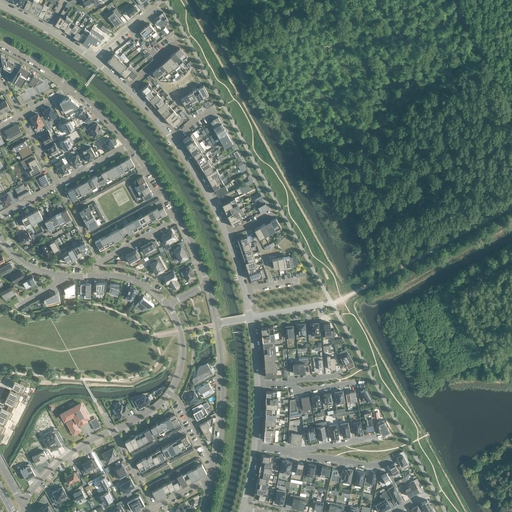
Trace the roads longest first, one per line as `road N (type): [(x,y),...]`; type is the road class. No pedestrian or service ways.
road 1 (track): [(331,303),(511,205)]
road 2 (residential): [(216,323),(223,405),(216,467)]
